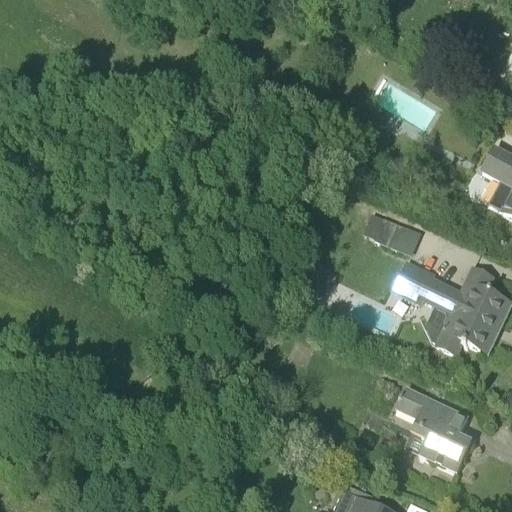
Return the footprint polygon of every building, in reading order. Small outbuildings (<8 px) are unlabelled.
[(511,224),(511,162),(493,152),(479,178),(498,189),(488,210),(501,218),(500,219),(511,224)] [(257,202),(264,187),(249,179),(240,194),(257,202)] [(411,261),(420,240),(393,228),(383,250),(411,261)] [(462,297),(433,284),(435,280),(406,267),(392,295),(422,309),(424,305),(436,311),(427,330),(434,344),(438,347),(438,349),(456,357),(460,350),(467,353),(468,350),(480,355),(503,307),(491,301),(493,298),(485,295),(490,284),(472,275),(462,297)] [(321,301),(331,277),(318,271),(308,296),(321,301)] [(456,480),(470,450),(457,444),(467,425),(441,413),(403,394),(391,418),(415,429),(409,442),(424,449),(417,463),(456,480)] [(162,469),(165,458),(143,452),(141,463),(162,469)] [(377,511),(362,505),(351,500),(345,511),(377,511)]
